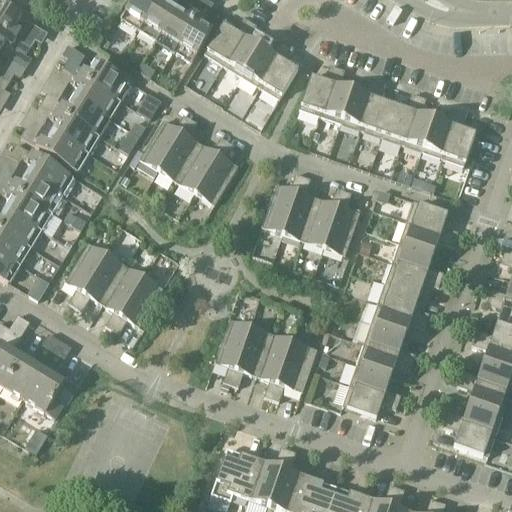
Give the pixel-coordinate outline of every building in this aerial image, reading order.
[(133,0),(119,23),(138,34),(158,0),(133,0)] [(158,0),(138,34),(155,45),(174,13),(165,7),(168,2),(169,2),(169,1),(169,0),(158,0)] [(155,45),(172,55),(205,3),(200,0),(195,0),(187,13),(187,14),(184,19),(174,13),(155,45)] [(213,7),(205,3),(172,55),(191,67),(211,35),(209,34),(200,29),(203,24),(204,23),(203,23),(213,7)] [(0,7),(0,33),(30,51),(35,43),(19,34),(19,33),(18,33),(13,30),(19,21),(20,21),(20,20),(0,7)] [(234,35),(222,28),(203,59),(222,70),(249,26),(242,22),(234,35)] [(249,26),(222,70),(241,82),(259,51),(248,44),(256,30),(249,26)] [(30,51),(0,33),(0,52),(4,46),(9,49),(8,50),(9,50),(10,50),(25,59),(30,51)] [(259,51),(241,82),(259,93),(286,48),(279,44),(271,58),(259,51)] [(278,104),(297,74),(285,66),(293,52),(286,48),(259,93),(278,104)] [(67,63),(62,71),(119,105),(130,87),(95,65),(94,67),(88,76),(84,73),(83,72),(83,73),(67,63)] [(0,80),(8,86),(13,78),(0,69),(0,80)] [(310,80),(298,114),(319,121),(336,72),(329,69),(324,85),(310,80)] [(108,123),(119,105),(62,71),(58,79),(73,89),(74,89),(79,92),(73,102),(108,123)] [(336,72),(319,121),(340,128),(351,94),(339,90),(344,75),(336,72)] [(0,80),(0,91),(4,94),(8,86),(0,80)] [(360,135),(377,86),(370,83),(364,99),(351,94),(340,128),(360,135)] [(380,143),(392,108),(379,104),(385,89),(377,86),(360,135),(380,143)] [(392,108),(380,143),(401,150),(418,100),(410,97),(405,113),(392,108)] [(97,140),(108,123),(73,102),(67,111),(62,108),(61,107),(46,98),(41,106),(97,140)] [(418,100),(401,150),(421,157),(433,122),(420,118),(425,103),(418,100)] [(87,158),(97,140),(41,106),(36,114),(52,123),(51,124),(52,124),(57,127),(52,136),(87,158)] [(442,164),(459,114),(451,112),(446,127),(433,122),(421,157),(442,164)] [(466,116),(459,114),(442,164),(463,171),(474,137),(461,132),(466,116)] [(189,123),(183,119),(174,133),(162,125),(138,164),(157,176),(189,123)] [(189,123),(157,176),(176,187),(199,148),(188,141),(196,127),(189,123)] [(75,176),(87,158),(52,136),(46,146),(41,143),(40,142),(25,133),(20,141),(35,150),(34,151),(75,176)] [(199,148),(176,187),(194,198),(226,146),(220,142),(211,155),(199,148)] [(194,198),(213,210),(237,171),(225,164),(233,150),(226,146),(194,198)] [(16,148),(15,149),(11,156),(26,165),(27,166),(32,169),(26,178),(61,200),(72,181),(31,156),(31,157),(16,148)] [(0,175),(0,186),(50,217),(61,200),(26,178),(20,188),(15,185),(14,184),(0,175)] [(282,239),(302,181),(294,178),(289,193),(276,189),(261,232),(282,239)] [(302,246),(317,203),(304,198),(310,183),(302,181),(282,239),(302,246)] [(40,235),(50,217),(0,186),(0,197),(4,200),(5,201),(10,204),(5,213),(40,235)] [(317,203),(302,246),(323,253),(343,195),(335,193),(330,208),(317,203)] [(343,195),(323,253),(344,260),(359,218),(345,213),(350,198),(343,195)] [(405,227),(454,244),(457,236),(442,231),(447,218),(412,206),(405,227)] [(0,234),(29,252),(40,235),(5,213),(0,220),(0,234)] [(398,247),(432,259),(437,246),(452,251),(454,244),(405,227),(398,247)] [(0,258),(18,269),(29,252),(0,234),(0,258)] [(364,243),(360,253),(368,255),(371,246),(364,243)] [(74,312),(106,259),(87,247),(63,286),(76,294),(67,307),(74,312)] [(391,268),(440,285),(443,277),(428,272),(432,259),(398,247),(391,268)] [(501,260),(511,264),(511,255),(504,253),(501,260)] [(18,269),(0,258),(0,283),(7,288),(18,269)] [(101,309),(125,270),(106,259),(74,312),(81,316),(89,302),(101,309)] [(511,264),(501,260),(499,268),(511,272),(511,278),(509,286),(511,287),(511,264)] [(384,288),(418,300),(422,287),(438,292),(440,285),(391,268),(384,288)] [(125,270),(101,309),(112,316),(104,330),(111,334),(143,282),(125,270)] [(162,293),(143,282),(111,334),(118,338),(126,325),(138,332),(162,293)] [(511,287),(509,286),(505,299),(490,294),(487,301),(511,309),(511,287)] [(377,309),(426,326),(429,318),(413,313),(418,300),(384,288),(377,309)] [(495,327),(511,332),(511,309),(487,301),(485,309),(500,314),(495,327)] [(370,329),(404,341),(408,328),(423,333),(426,326),(377,309),(370,329)] [(0,390),(2,391),(20,362),(6,354),(10,348),(12,349),(16,348),(29,327),(17,319),(9,333),(0,347),(0,390)] [(250,331),(229,324),(214,367),(227,372),(222,387),(230,389),(250,331)] [(0,347),(9,333),(0,327),(0,347)] [(511,332),(495,327),(491,340),(476,334),(473,342),(511,355),(511,332)] [(362,349),(412,367),(414,359),(399,354),(404,341),(370,329),(362,349)] [(250,331),(230,389),(237,392),(242,377),(255,381),(270,338),(250,331)] [(2,391),(23,404),(59,345),(48,338),(34,360),(35,364),(37,365),(34,370),(20,362),(2,391)] [(270,338),(255,381),(268,386),(263,401),(270,403),(291,345),(270,338)] [(511,355),(473,342),(470,349),(486,355),(481,368),(511,378),(511,355)] [(59,345),(23,404),(44,417),(54,423),(62,409),(53,403),(62,388),(48,379),(51,373),(54,375),(57,374),(71,352),(59,345)] [(291,345),(270,403),(278,406),(283,391),(301,397),(317,354),(291,345)] [(412,367),(362,349),(355,370),(390,382),(394,369),(409,374),(412,367)] [(477,381),(461,375),(453,372),(450,380),(459,383),(508,400),(511,388),(511,378),(481,368),(477,381)] [(348,390),(397,407),(400,400),(385,394),(390,382),(355,370),(348,390)] [(467,409),(501,420),(508,400),(459,383),(456,390),(471,395),(467,409)] [(397,407),(348,390),(341,411),(375,423),(380,409),(395,415),(397,407)] [(447,416),(445,424),(494,441),(501,420),(467,409),(462,422),(447,416)] [(487,462),(494,441),(445,424),(442,431),(457,436),(453,450),(487,462)] [(273,470),(260,466),(247,504),(262,509),(260,511),(267,511),(287,454),(280,451),(273,470)] [(290,511),(301,480),(288,475),(295,457),(287,454),(267,511),(290,511)] [(232,499),(247,504),(260,466),(245,461),(243,467),(223,460),(210,499),(230,506),(232,499)] [(322,487),(301,480),(290,511),(328,511),(333,498),(320,494),(322,487)] [(369,504),(366,511),(389,511),(396,492),(389,489),(382,508),(369,504)] [(396,492),(389,511),(397,511),(404,494),(396,492)] [(333,498),(328,511),(366,511),(369,504),(348,496),(346,503),(333,498)] [(434,511),(437,506),(429,503),(426,511),(434,511)]
